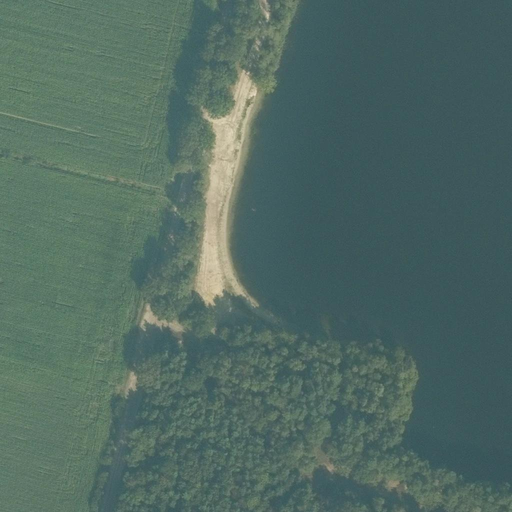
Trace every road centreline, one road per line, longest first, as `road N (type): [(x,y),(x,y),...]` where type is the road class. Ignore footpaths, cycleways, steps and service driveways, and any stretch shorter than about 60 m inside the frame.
road 1 (track): [(233,0),(106,511)]
road 2 (unknown): [(233,315),(216,296),(208,263),(257,0)]
